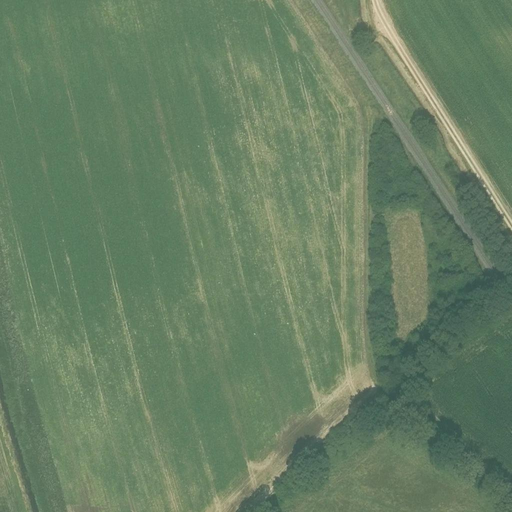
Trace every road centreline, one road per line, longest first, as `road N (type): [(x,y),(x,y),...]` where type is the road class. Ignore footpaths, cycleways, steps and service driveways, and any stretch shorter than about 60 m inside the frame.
road 1 (track): [(296,0),(371,123),(375,373),(511,486)]
road 2 (track): [(511,222),(371,0)]
